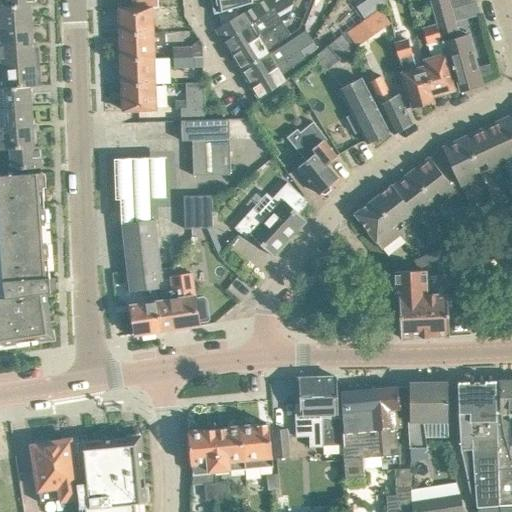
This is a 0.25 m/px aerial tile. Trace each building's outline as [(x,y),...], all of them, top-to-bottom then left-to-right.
[(184,5),(183,0),(133,0),(133,7),(120,8),(121,34),(165,32),(165,31),(152,32),(151,7),(184,5)] [(211,0),(216,14),(253,2),(252,0),(211,0)] [(384,0),(365,0),(356,6),(364,18),(386,3),(384,0)] [(448,0),(431,0),(435,15),(451,10),(451,8),(448,0)] [(455,68),(460,90),(482,84),(468,35),(459,37),(454,21),(480,14),(476,0),(451,8),(451,10),(435,15),(438,25),(448,66),(452,65),(453,69),(455,68)] [(0,27),(31,25),(30,5),(0,5),(0,27)] [(283,22),(274,7),(250,23),(243,12),(218,28),(224,38),(222,39),(231,55),(283,22)] [(290,36),(290,34),(283,22),(231,55),(241,71),(269,53),(267,50),(290,36)] [(0,46),(33,44),(32,25),(31,25),(0,27),(0,46)] [(369,48),(359,25),(345,36),(351,49),(353,48),(356,54),(369,48)] [(448,66),(438,25),(423,29),(428,44),(429,44),(434,58),(425,60),(427,66),(432,82),(428,83),(431,96),(455,89),(448,66)] [(241,71),(250,85),(277,68),(301,52),(306,58),(318,47),(306,29),(269,53),(241,71)] [(166,44),(165,32),(121,34),(122,59),(153,58),(153,46),(163,46),(163,45),(166,44)] [(351,49),(345,36),(315,58),(326,70),(351,49)] [(192,46),(172,46),(173,57),(203,56),(202,43),(199,38),(192,43),(192,46)] [(408,39),(397,43),(414,107),(433,102),(431,96),(428,83),(432,82),(427,66),(415,69),(411,55),(413,55),(408,39)] [(34,54),(33,44),(31,44),(0,46),(0,67),(34,65),(39,65),(39,54),(34,54)] [(193,56),(173,57),(174,68),(194,67),(193,56)] [(169,83),(168,57),(153,58),(122,59),(123,85),(162,83),(164,83),(169,83)] [(39,65),(34,65),(0,67),(0,87),(36,85),(35,76),(40,76),(39,65)] [(277,68),(250,85),(259,100),(286,80),(277,68)] [(370,83),(392,130),(394,134),(412,123),(398,95),(391,99),(381,77),(370,83)] [(362,78),(343,87),(340,88),(367,143),(389,133),(374,103),(362,78)] [(259,100),(266,112),(294,91),(286,80),(259,100)] [(203,119),(202,82),(184,83),(185,107),(181,108),(181,120),(203,119)] [(164,83),(162,83),(123,85),(124,110),(155,109),(155,95),(165,94),(164,83)] [(0,107),(31,105),(30,86),(0,87),(0,107)] [(0,128),(33,126),(31,105),(0,107),(0,128)] [(511,113),(484,127),(502,166),(511,161),(511,113)] [(203,119),(181,120),(182,141),(229,139),(229,118),(203,119)] [(313,123),(301,133),(297,128),(286,136),(306,161),(298,168),(318,193),(337,178),(326,164),(337,156),(331,150),(333,149),(325,139),(313,123)] [(0,148),(34,146),(33,126),(0,128),(0,148)] [(484,127),(442,147),(460,186),(502,166),(484,127)] [(41,167),(40,146),(10,149),(11,169),(41,167)] [(429,157),(392,184),(419,220),(456,191),(429,157)] [(42,173),(0,175),(0,242),(3,282),(5,297),(0,298),(0,345),(2,345),(3,348),(17,346),(17,343),(37,340),(38,340),(37,332),(51,330),(51,329),(46,293),(50,292),(50,291),(46,291),(46,279),(49,279),(48,257),(51,257),(50,242),(47,243),(45,223),(48,222),(47,208),(44,208),(43,188),(46,188),(45,173),(42,173)] [(251,209),(234,227),(246,238),(249,234),(274,256),(307,220),(299,214),(310,202),(287,182),(257,214),(251,209)] [(419,220),(391,185),(354,214),(381,248),(419,220)] [(211,194),(184,195),(184,228),(212,227),(211,194)] [(480,201),(470,206),(477,222),(487,217),(480,201)] [(471,225),(464,209),(454,213),(449,216),(449,217),(451,222),(445,224),(450,234),(471,225)] [(123,223),(130,290),(148,288),(149,288),(156,287),(158,287),(157,280),(162,280),(155,219),(123,223)] [(463,248),(459,240),(442,248),(446,256),(463,248)] [(446,256),(442,248),(415,260),(419,268),(446,256)] [(397,271),(399,296),(427,295),(426,271),(397,271)] [(158,300),(155,301),(159,331),(199,325),(199,322),(207,320),(209,318),(206,298),(203,296),(195,297),(195,294),(194,294),(191,273),(169,276),(172,289),(168,290),(170,299),(158,300)] [(475,274),(461,280),(471,302),(478,298),(478,297),(485,294),(475,274)] [(149,288),(148,288),(150,302),(155,301),(158,300),(156,287),(149,288)] [(447,295),(427,295),(399,296),(400,338),(448,335),(447,295)] [(130,302),(135,335),(159,331),(155,301),(150,302),(142,303),(141,300),(130,302)] [(336,376),(298,378),(300,416),(299,416),(299,417),(309,417),(309,443),(311,443),(323,443),(323,445),(342,445),(341,413),(338,413),(337,396),(337,392),(336,376)] [(511,379),(500,380),(501,412),(501,419),(503,437),(509,457),(511,456),(511,468),(511,379)] [(477,381),(458,382),(459,413),(461,449),(471,495),(476,495),(477,506),(480,506),(510,504),(511,503),(511,476),(511,475),(511,468),(511,456),(509,457),(503,437),(501,419),(501,412),(496,412),(496,380),(477,381)] [(447,381),(409,382),(409,449),(425,447),(423,422),(447,422),(447,381)] [(400,406),(398,386),(376,388),(380,455),(398,454),(396,428),(402,428),(400,406)] [(380,455),(376,388),(340,392),(345,477),(363,476),(362,457),(380,455)] [(269,423),(241,426),(245,467),(273,465),(269,423)] [(215,428),(219,470),(245,467),(241,426),(215,428)] [(215,428),(188,431),(191,485),(215,482),(221,482),(219,470),(215,428)] [(273,430),(276,457),(289,456),(286,429),(273,430)] [(83,449),(72,450),(78,497),(79,511),(140,511),(140,502),(147,499),(140,436),(83,441),(83,449)] [(70,439),(32,445),(40,489),(59,486),(61,500),(78,497),(72,450),(70,439)] [(386,496),(387,511),(414,511),(413,500),(410,467),(395,468),(396,495),(386,496)] [(278,473),(267,474),(268,489),(275,488),(280,488),(278,473)] [(215,483),(217,498),(217,502),(218,502),(218,497),(228,496),(226,481),(221,482),(215,482),(215,483)] [(215,483),(204,484),(205,498),(217,498),(215,483)] [(413,500),(414,511),(461,511),(457,494),(413,500)]
